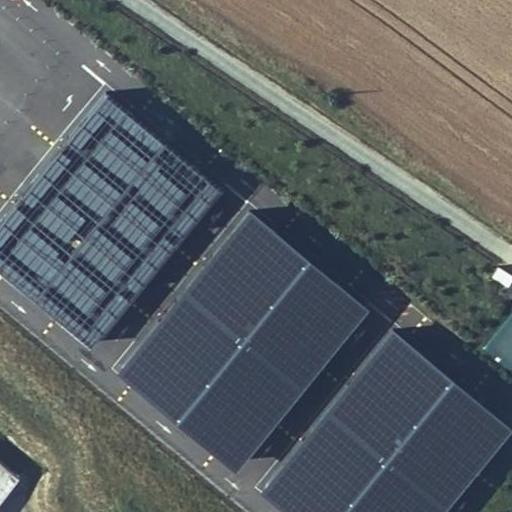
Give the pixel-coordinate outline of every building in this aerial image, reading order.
[(175,413),(278,415),(366,299),(246,207),(120,371),(175,413)] [(511,318),(486,348),(511,371),(511,318)] [(376,416),(511,418),(511,412),(386,329),(329,416),(376,416)] [(281,511),(438,511),(507,420),(317,416),(259,495),(281,511)] [(0,449),(0,485),(18,464),(0,449)]
